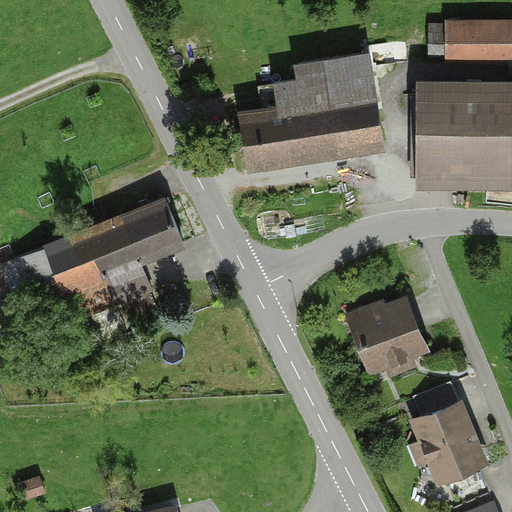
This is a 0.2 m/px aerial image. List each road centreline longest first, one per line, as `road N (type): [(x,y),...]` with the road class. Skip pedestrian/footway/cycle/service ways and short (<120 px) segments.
road 1 (tertiary): [(107,0),(254,290)]
road 2 (tertiary): [(254,290),(365,505)]
road 3 (residential): [(511,442),(424,223)]
road 4 (unclassified): [(254,290),(367,234),(424,223)]
